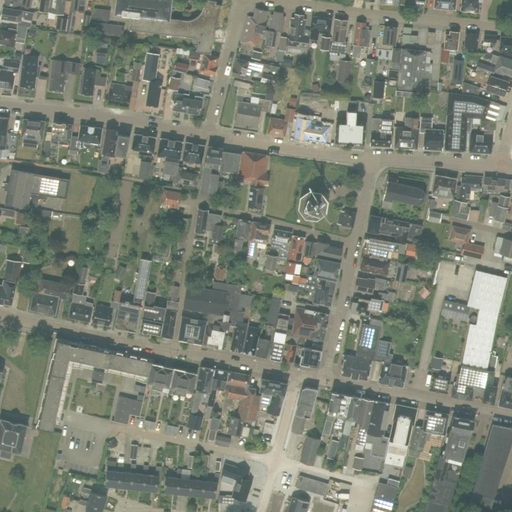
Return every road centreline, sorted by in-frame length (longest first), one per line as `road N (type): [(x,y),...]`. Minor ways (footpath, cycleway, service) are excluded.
road 1 (residential): [(511,27),(274,0)]
road 2 (unclassified): [(208,135),(0,105)]
road 3 (residential): [(325,378),(511,416)]
road 4 (residential): [(0,315),(173,351)]
road 5 (residential): [(273,464),(109,426)]
road 6 (unclassified): [(372,158),(208,135)]
road 7 (residential): [(355,243),(195,204)]
road 8 (residential): [(173,351),(195,204)]
road 9 (residential): [(208,135),(243,0)]
road 10 (unclassified): [(325,378),(355,243)]
road 11 (unclassified): [(498,165),(372,158)]
road 12 (residential): [(173,351),(296,374)]
